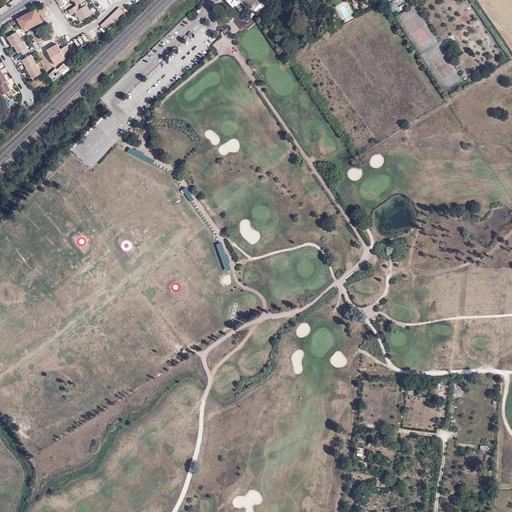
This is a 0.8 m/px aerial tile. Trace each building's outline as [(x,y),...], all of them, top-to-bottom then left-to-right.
[(83,0),(61,0),(64,4),(72,1),(75,7),(68,10),(71,15),(75,13),(79,22),(94,14),(91,9),(89,10),(87,5),(79,9),(78,6),(85,2),(83,0)] [(238,0),(252,13),(259,4),(253,0),(238,0)] [(125,12),(121,8),(103,26),(107,30),(125,12)] [(36,10),(18,20),(24,30),(42,22),(42,23),(44,22),(41,16),(39,16),(36,10)] [(10,44),(12,47),(15,46),(22,41),(17,32),(8,38),(10,40),(11,43),(10,44)] [(40,60),(46,70),(67,57),(71,54),(71,52),(91,41),(86,33),(66,44),(67,47),(61,50),(57,44),(38,54),(40,60)] [(24,55),(30,51),(28,48),(24,41),(15,46),(19,53),(22,52),(24,55)] [(27,67),(36,62),(32,55),(23,60),(27,67)] [(27,67),(25,69),(27,72),(29,71),(33,79),(42,73),(36,62),(27,67)] [(55,68),(49,74),(55,81),(68,68),(64,64),(57,70),(55,68)] [(2,85),(0,85),(0,89),(3,95),(11,90),(8,85),(10,85),(8,81),(2,85)]
